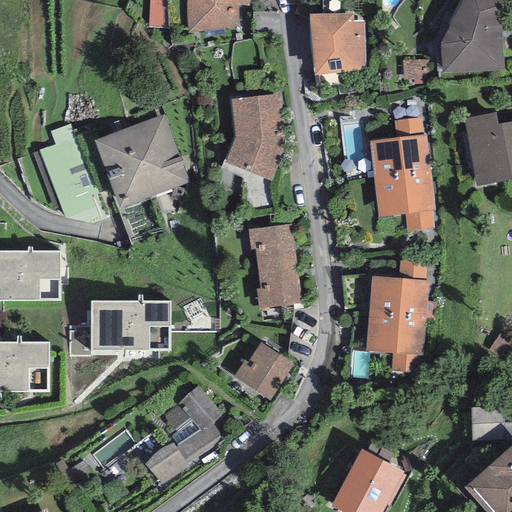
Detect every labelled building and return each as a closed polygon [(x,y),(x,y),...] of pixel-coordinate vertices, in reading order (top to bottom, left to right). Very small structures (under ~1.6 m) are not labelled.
[(185,0),(185,2),(185,18),(188,33),(238,26),(237,5),(248,6),(248,0),(185,0)] [(503,2),(498,0),(460,0),(440,44),(442,73),(505,69),(501,12),(503,2)] [(353,14),(308,14),(314,75),(365,70),(365,21),(353,21),(353,14)] [(278,95),(231,100),(234,137),(224,161),(271,181),(284,148),(285,138),(278,95)] [(496,113),(463,119),(476,187),(511,180),(511,121),(498,124),(496,113)] [(165,115),(94,140),(118,208),(189,183),(165,115)] [(426,135),(422,135),(420,117),(393,121),(395,138),(369,142),(374,179),(431,172),(426,135)] [(74,124),(54,131),(58,144),(43,149),(71,228),(107,215),(74,124)] [(436,210),(431,172),(374,179),(379,218),(404,214),(406,231),(433,227),(431,211),(436,210)] [(255,249),(258,269),(297,264),(292,225),(247,230),(250,249),(255,249)] [(59,252),(0,251),(0,300),(59,301),(59,252)] [(371,277),(368,312),(425,315),(428,281),(424,281),(426,261),(400,259),(399,279),(371,277)] [(302,303),(297,264),(258,269),(260,289),(256,289),(258,309),(302,303)] [(168,302),(90,302),(91,351),(169,350),(168,302)] [(425,315),(368,312),(366,351),(392,353),(391,372),(422,374),(425,315)] [(48,343),(0,342),(0,390),(47,391),(48,343)] [(294,365),(260,343),(247,363),(244,361),(233,377),(270,401),(294,365)] [(222,415),(197,386),(164,415),(178,431),(172,437),(177,444),(175,446),(173,444),(168,445),(160,449),(153,453),(148,459),(144,464),(161,485),(190,467),(188,464),(223,440),(212,423),(222,415)] [(503,407),(471,408),(472,441),(504,441),(503,407)] [(511,511),(511,445),(464,487),(485,511),(511,511)] [(361,449),(330,506),(341,511),(382,511),(386,505),(390,507),(406,476),(402,474),(403,472),(361,449)]
